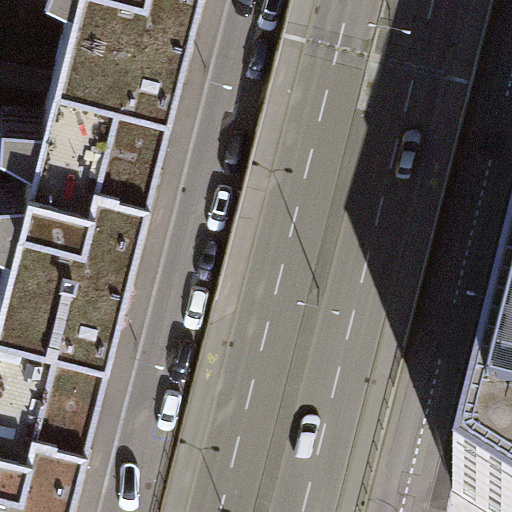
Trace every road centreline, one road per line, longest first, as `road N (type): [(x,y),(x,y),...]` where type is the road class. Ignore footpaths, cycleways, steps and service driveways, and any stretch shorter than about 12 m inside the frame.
road 1 (tertiary): [(303,511),(434,0)]
road 2 (tertiary): [(351,0),(221,511)]
road 3 (tertiary): [(256,0),(129,511)]
road 4 (tertiary): [(399,511),(511,65)]
